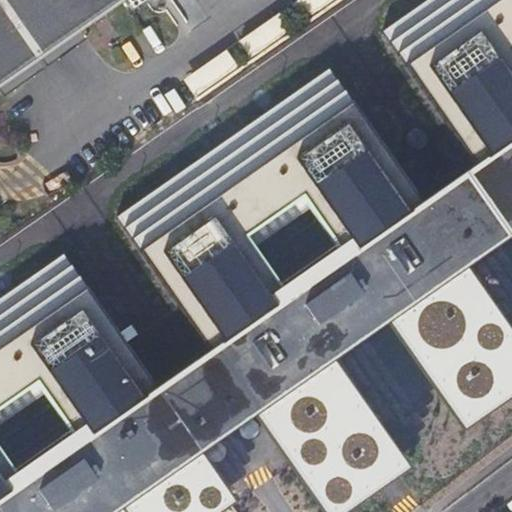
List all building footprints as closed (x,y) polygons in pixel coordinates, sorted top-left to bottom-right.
[(511,0),(430,0),(384,32),(479,168),(424,206),(330,70),(116,218),(209,355),(158,390),(63,254),(0,298),(0,511),(105,511),(116,505),(121,511),(224,511),(236,504),(198,448),(248,413),(316,511),(348,511),(411,468),(333,354),(382,320),(461,433),(511,397),(511,331),(464,263),(511,230),(511,0)] [(0,0),(0,88),(125,0),(0,0)] [(301,0),(292,7),(306,27),(344,0),(301,0)] [(239,43),(253,64),(294,35),(280,14),(239,43)] [(183,82),(198,102),(241,73),(227,52),(183,82)]
